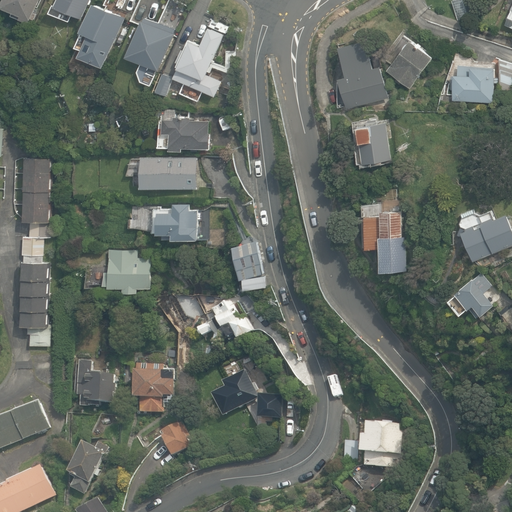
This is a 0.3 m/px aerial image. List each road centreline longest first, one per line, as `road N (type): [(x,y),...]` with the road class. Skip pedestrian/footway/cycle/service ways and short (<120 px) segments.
road 1 (residential): [(153,511),(206,482),(302,460),(322,431),(320,391),(271,226),(258,75),(264,39),(296,12)]
road 2 (residential): [(420,511),(447,439),(434,408),(338,288),(326,259),(292,54),(296,12)]
